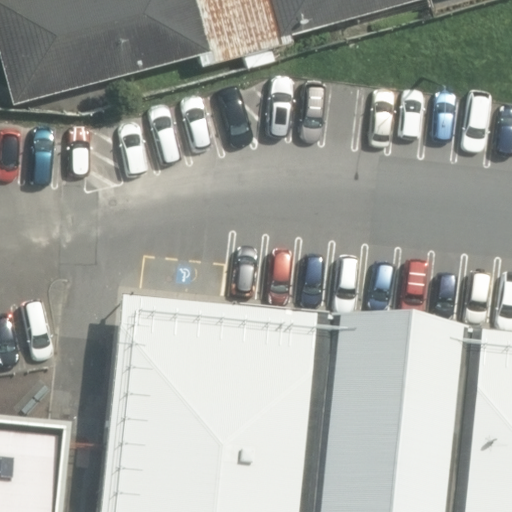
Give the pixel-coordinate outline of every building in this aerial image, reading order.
[(201,59),(184,0),(0,0),(0,60),(15,111),(201,59)] [(184,0),(201,59),(270,39),(259,0),(184,0)] [(259,0),(270,39),(406,0),(259,0)] [(511,511),(511,339),(119,302),(96,511),(511,511)] [(44,511),(51,442),(0,437),(0,511),(44,511)]
